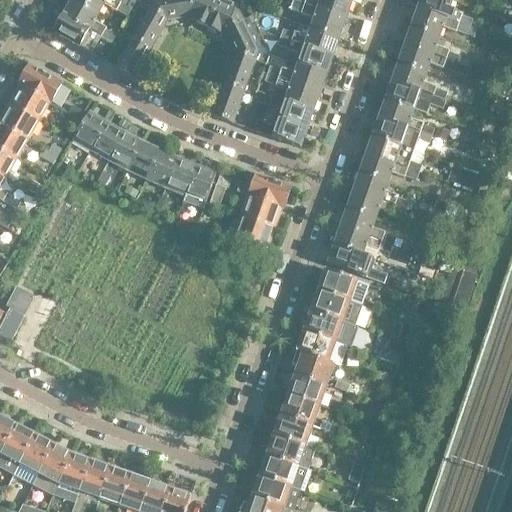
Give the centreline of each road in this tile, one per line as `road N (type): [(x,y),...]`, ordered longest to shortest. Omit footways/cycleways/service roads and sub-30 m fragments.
road 1 (residential): [(322,177),(164,118),(15,34)]
road 2 (residential): [(220,469),(322,177)]
road 3 (residential): [(220,469),(100,426),(0,376)]
road 4 (residential): [(322,177),(386,0)]
